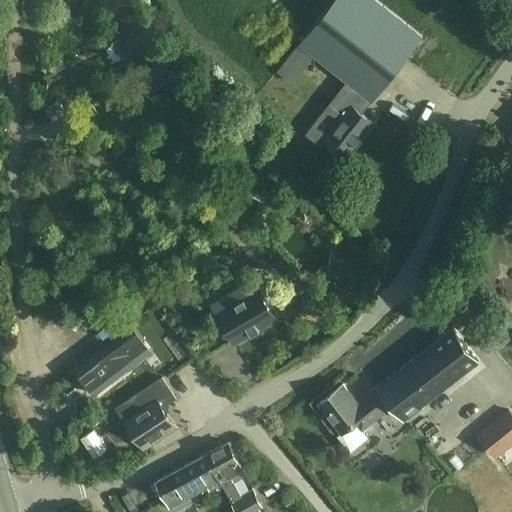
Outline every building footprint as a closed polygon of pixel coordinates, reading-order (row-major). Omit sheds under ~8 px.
[(372,99),(423,35),(377,0),(333,0),(300,42),(372,99)] [(312,55),(298,43),(278,69),(293,81),(312,55)] [(86,90),(77,95),(82,103),(91,98),(86,90)] [(58,98),(44,106),(52,120),(66,112),(58,98)] [(347,155),(374,121),(347,100),(339,112),(342,114),(324,137),(347,155)] [(254,279),(212,304),(234,342),(251,333),(252,334),(253,333),(259,329),(259,330),(261,329),(260,327),(277,317),(254,279)] [(96,394),(152,350),(132,323),(75,367),(96,394)] [(379,386),(358,403),(343,383),(321,401),(343,430),(338,434),(351,450),(369,436),(362,427),(393,402),(404,417),(478,358),(452,325),(378,384),(379,386)] [(144,360),(118,380),(130,396),(139,390),(135,385),(153,372),(144,360)] [(125,418),(113,426),(118,433),(126,428),(125,426),(129,423),(145,446),(176,425),(165,409),(179,400),(163,376),(130,398),(117,406),(125,418)] [(511,444),(511,413),(511,412),(481,436),(497,456),(511,444)] [(356,456),(368,466),(387,445),(375,434),(356,456)] [(228,442),(207,453),(222,481),(222,482),(238,511),(262,511),(259,506),(262,504),(254,490),(243,496),(232,476),(243,470),(228,442)] [(164,476),(156,481),(166,500),(167,500),(171,508),(189,498),(187,494),(185,490),(206,479),(211,488),(222,482),(222,481),(207,453),(164,476)]
